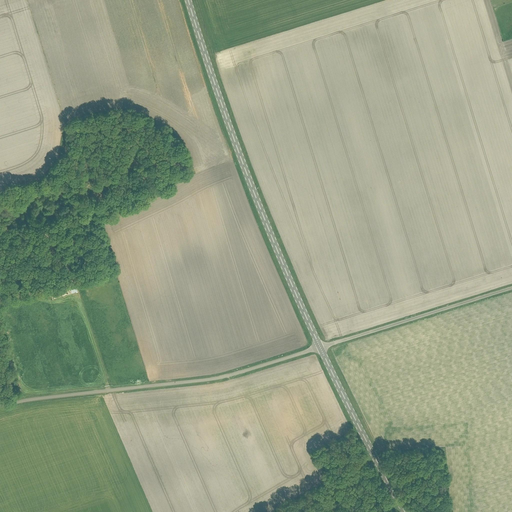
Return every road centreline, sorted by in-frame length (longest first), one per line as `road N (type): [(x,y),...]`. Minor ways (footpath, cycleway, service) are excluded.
road 1 (primary): [(319,347),(265,223),(188,0)]
road 2 (unclassified): [(0,407),(211,379),(319,347)]
road 3 (unclassified): [(319,347),(511,287)]
road 4 (primary): [(405,511),(319,347)]
